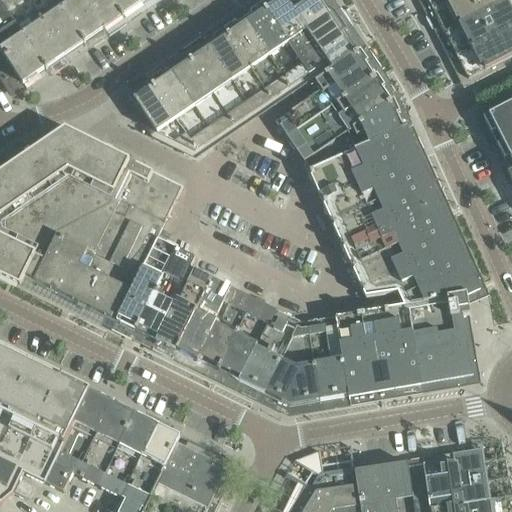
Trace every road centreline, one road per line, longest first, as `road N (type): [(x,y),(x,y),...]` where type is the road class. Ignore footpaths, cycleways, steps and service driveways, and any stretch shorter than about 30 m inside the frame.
road 1 (unclassified): [(0,301),(277,436)]
road 2 (unclassified): [(225,0),(84,97),(7,136)]
road 3 (unclassified): [(277,436),(499,404)]
road 4 (unclassified): [(511,299),(430,120)]
road 5 (unclassified): [(430,120),(361,0)]
